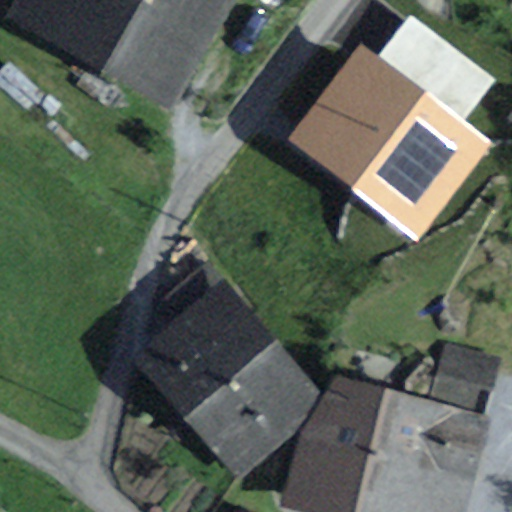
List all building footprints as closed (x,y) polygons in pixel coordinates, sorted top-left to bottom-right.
[(58,26),(112,57),(144,0),(25,0),(23,3),(58,26)] [(144,0),(112,57),(166,88),(171,80),(183,87),(232,0),(144,0)] [(367,85),(423,140),(461,101),(405,46),(367,85)] [(187,322),(145,358),(243,468),(316,406),(221,294),(227,289),(208,262),(166,297),(187,322)] [(350,387),(333,446),(305,439),(290,493),(366,511),(460,511),(501,360),(446,345),(429,408),(350,387)]
